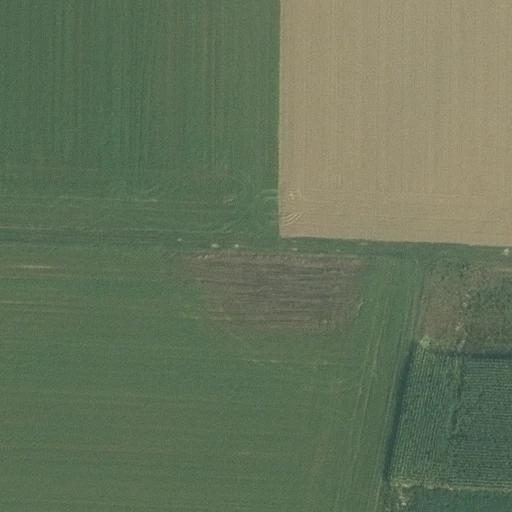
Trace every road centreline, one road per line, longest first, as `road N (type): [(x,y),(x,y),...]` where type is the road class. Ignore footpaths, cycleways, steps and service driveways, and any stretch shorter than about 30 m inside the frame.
road 1 (track): [(0,244),(511,264)]
road 2 (track): [(415,261),(363,511)]
